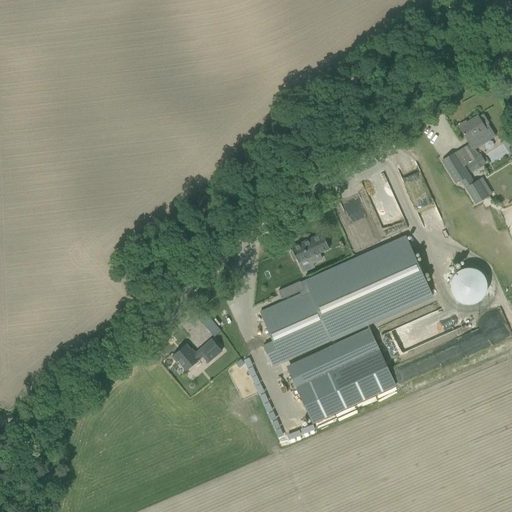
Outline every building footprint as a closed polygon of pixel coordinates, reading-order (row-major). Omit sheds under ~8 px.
[(463,148),(470,160),(465,163),(466,164),(471,173),(475,170),(475,171),(484,165),(483,165),(486,163),(480,154),(477,156),(473,148),(493,135),(487,125),(488,124),(483,115),(478,117),(478,116),(467,123),(466,121),(458,126),(469,144),(463,148)] [(470,160),(463,148),(455,153),(442,161),(456,184),(460,181),(475,204),(489,196),(479,179),(474,182),(463,166),(466,164),(465,163),(470,160)] [(320,235),(292,248),(293,250),(290,252),(294,261),(297,259),(299,263),(306,260),(308,266),(321,260),(319,254),(327,251),(320,235)] [(432,296),(407,237),(305,281),(309,291),(260,313),(272,341),(263,346),(272,366),(432,296)] [(468,305),(473,305),(477,303),(481,300),(485,296),(487,292),(488,287),(488,282),(486,278),(485,275),(483,273),(480,270),(477,268),(473,267),(468,267),(463,267),(459,269),(455,272),(452,275),(450,279),(450,283),(449,287),(450,292),(453,296),(455,300),(460,303),(464,304),(468,305)] [(299,292),(303,290),(300,283),(299,281),(278,291),(282,299),(299,292)] [(207,329),(214,337),(220,332),(213,323),(207,329)] [(312,423),(396,385),(371,332),(288,370),(312,423)] [(222,351),(218,347),(212,339),(200,349),(201,349),(195,354),(194,352),(193,353),(186,344),(172,356),(177,362),(178,361),(186,371),(205,354),(210,360),(222,351)]
